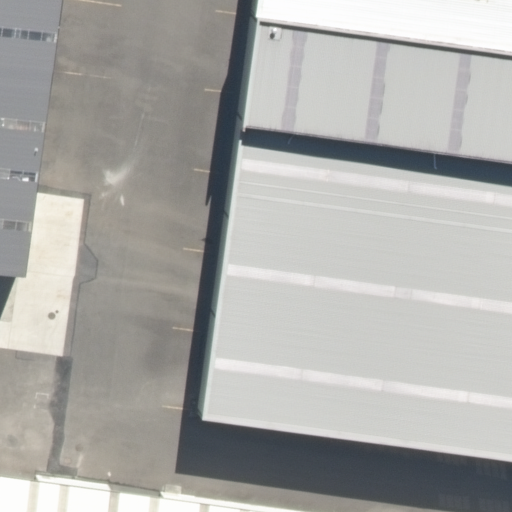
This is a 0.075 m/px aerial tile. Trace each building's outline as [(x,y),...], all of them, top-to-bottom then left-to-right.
[(0,0),(0,271),(74,282),(115,0),(0,0)] [(511,0),(305,0),(304,13),(511,41),(511,0)] [(511,41),(304,13),(288,133),(511,163),(511,41)] [(511,188),(287,158),(250,430),(511,465),(511,188)] [(304,511),(0,471),(0,511),(304,511)]
